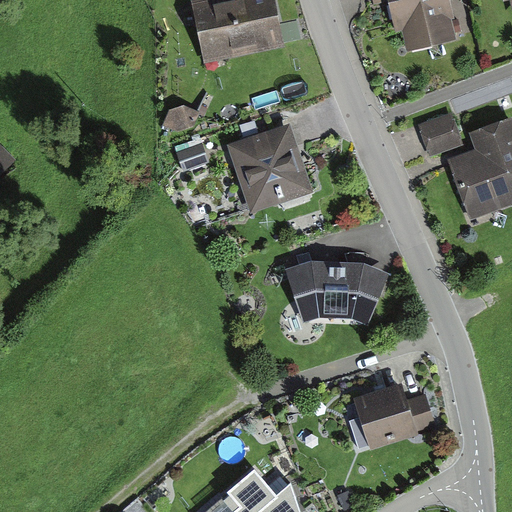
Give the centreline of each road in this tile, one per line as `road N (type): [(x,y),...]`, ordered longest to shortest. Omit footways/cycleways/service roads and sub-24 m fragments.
road 1 (residential): [(364,128),(453,335),(475,421),(470,485)]
road 2 (residential): [(511,72),(364,128)]
road 3 (residential): [(319,0),(364,128)]
